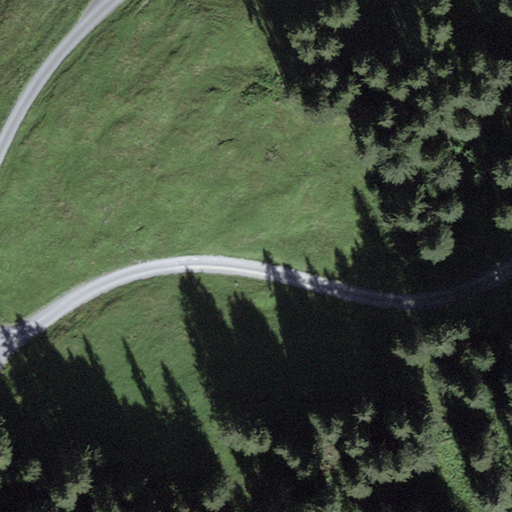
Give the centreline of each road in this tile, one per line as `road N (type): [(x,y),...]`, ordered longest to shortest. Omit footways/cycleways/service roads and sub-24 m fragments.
road 1 (unclassified): [(0,332),(96,283),(223,267),(429,303),(511,268)]
road 2 (track): [(117,0),(18,113),(0,161)]
